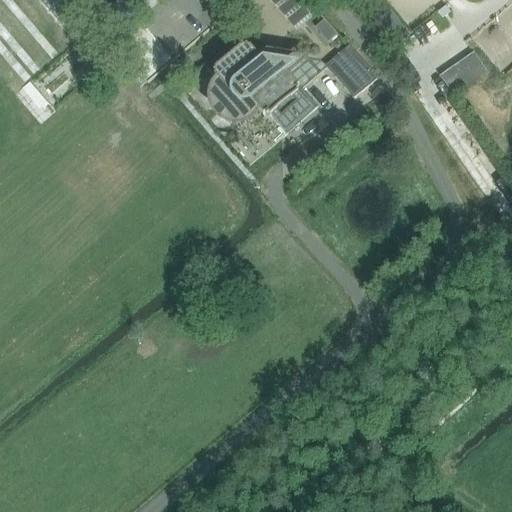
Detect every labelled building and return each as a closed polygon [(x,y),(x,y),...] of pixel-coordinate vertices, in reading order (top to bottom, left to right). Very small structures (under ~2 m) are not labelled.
[(88,0),(78,0),(73,4),(90,25),(101,15),(88,0)] [(119,0),(102,15),(113,28),(133,12),(147,0),(119,0)] [(266,0),(295,33),(313,18),(296,0),(266,0)] [(445,8),(437,14),(441,20),(449,13),(445,8)] [(113,28),(124,41),(143,24),(133,12),(113,28)] [(383,16),(374,23),(392,49),(409,38),(390,12),(383,16)] [(90,25),(86,28),(118,66),(134,53),(124,41),(113,28),(102,15),(101,15),(90,25)] [(336,36),(322,21),(313,29),(326,44),(336,36)] [(224,117),(230,119),(238,120),(244,117),(250,113),(253,107),(266,121),(271,117),(285,133),(293,127),(300,120),(308,114),(315,107),(300,89),(285,72),(296,62),(267,57),(262,61),(244,41),(240,36),(231,44),(204,67),(221,86),(217,92),(215,99),(216,105),(219,112),(224,117)] [(350,96),(353,99),(375,80),(348,47),(325,67),(326,68),(330,73),(337,82),(343,89),(350,96)] [(474,54),(440,77),(452,95),(456,92),(486,71),(474,54)]
